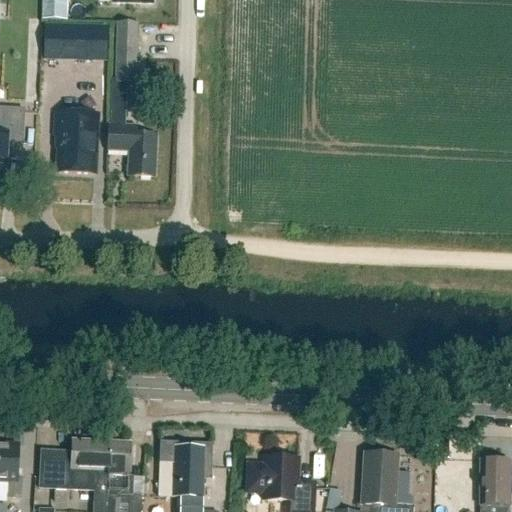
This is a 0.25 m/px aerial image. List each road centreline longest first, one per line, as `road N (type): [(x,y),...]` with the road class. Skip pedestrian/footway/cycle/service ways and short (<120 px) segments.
road 1 (tertiary): [(511,408),(0,381)]
road 2 (unclassified): [(511,265),(319,257),(181,234)]
road 3 (residential): [(181,234),(186,0)]
road 4 (unclassified): [(181,234),(0,239)]
